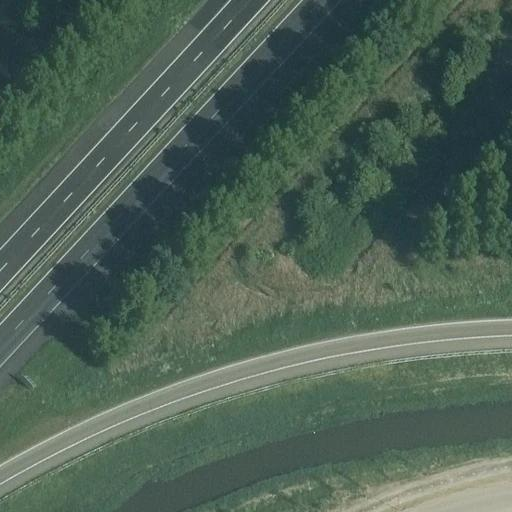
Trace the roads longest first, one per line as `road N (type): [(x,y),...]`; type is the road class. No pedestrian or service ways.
road 1 (motorway): [(0,475),(132,409),(219,378),(412,334),(511,328)]
road 2 (motorway): [(0,343),(321,0)]
road 3 (motorway): [(246,0),(0,267)]
